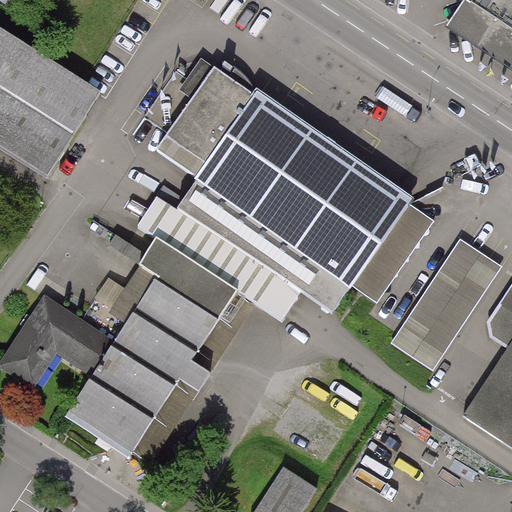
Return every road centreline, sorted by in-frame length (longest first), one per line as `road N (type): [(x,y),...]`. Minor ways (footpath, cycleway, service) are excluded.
road 1 (primary): [(314,0),(511,130)]
road 2 (residential): [(0,430),(123,511)]
